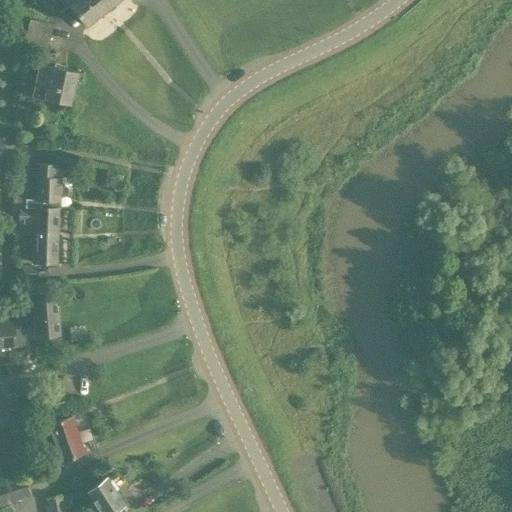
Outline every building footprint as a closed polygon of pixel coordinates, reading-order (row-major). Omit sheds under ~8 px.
[(77,0),(69,6),(86,27),(105,12),(95,0),(77,0)] [(95,0),(105,12),(120,0),(95,0)] [(48,48),(53,25),(30,20),(25,43),(48,48)] [(44,99),(68,105),(71,105),(78,74),(39,65),(35,83),(47,86),(44,99)] [(40,201),(40,206),(19,206),(19,207),(58,210),(60,179),(54,179),(55,166),(38,165),(38,171),(27,170),(26,200),(40,201)] [(34,263),(40,263),(55,264),(58,210),(19,207),(17,233),(36,234),(34,263)] [(22,267),(21,280),(36,281),(37,268),(22,267)] [(0,348),(14,348),(16,347),(15,335),(34,334),(34,338),(59,335),(56,298),(32,301),(34,319),(13,321),(12,315),(0,316),(0,348)] [(15,393),(5,395),(8,411),(17,409),(15,393)] [(66,459),(86,452),(72,415),(38,428),(47,452),(62,447),(66,459)] [(0,506),(30,496),(23,476),(0,483),(0,506)] [(85,504),(90,511),(112,511),(124,505),(107,478),(87,490),(92,500),(85,504)] [(49,511),(62,511),(60,496),(47,498),(49,511)]
